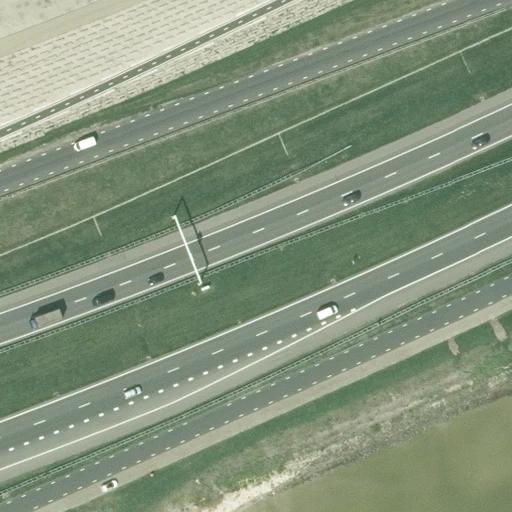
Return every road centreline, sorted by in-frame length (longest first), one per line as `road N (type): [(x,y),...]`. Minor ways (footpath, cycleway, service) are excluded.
road 1 (motorway): [(0,435),(223,350),(511,222)]
road 2 (motorway): [(511,120),(208,251),(0,329)]
road 3 (unclassified): [(9,511),(511,287)]
road 4 (unclassified): [(0,181),(487,0)]
